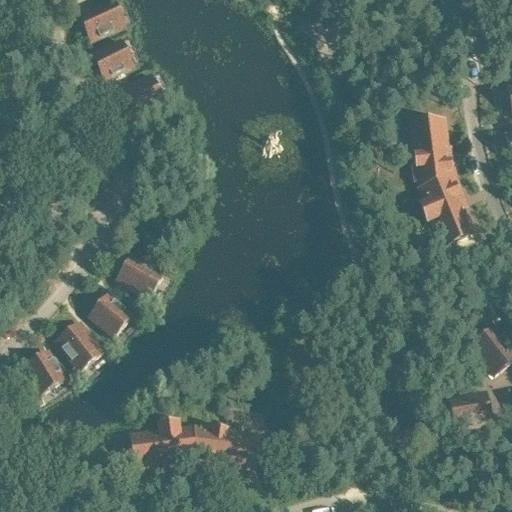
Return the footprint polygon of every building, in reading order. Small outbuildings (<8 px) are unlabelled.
[(112,0),(77,16),(90,47),(126,31),(112,0)] [(121,43),(89,57),(103,85),(134,71),(121,43)] [(151,78),(116,95),(131,125),(166,108),(151,78)] [(448,160),(444,126),(426,128),(428,137),(412,139),(414,159),(412,160),(415,185),(417,185),(418,191),(451,183),(450,172),(454,171),(452,160),(448,160)] [(283,167),(287,159),(287,157),(283,146),(272,142),(265,144),(262,146),(257,157),(262,167),(272,172),(283,167)] [(451,183),(418,191),(424,206),(420,208),(427,226),(432,224),(438,240),(453,234),(457,242),(473,236),(460,204),(463,202),(459,191),(455,193),(451,183)] [(166,277),(133,256),(115,285),(148,306),(166,277)] [(133,320),(107,298),(87,321),(113,343),(133,320)] [(105,356),(81,326),(54,346),(78,377),(105,356)] [(511,351),(495,329),(469,348),(494,380),(511,366),(511,351)] [(49,354),(22,370),(40,400),(67,383),(49,354)] [(486,395),(447,403),(454,437),(493,429),(486,395)] [(177,428),(158,431),(158,436),(141,438),(143,454),(134,455),(136,473),(171,468),(171,472),(183,470),(183,467),(193,465),(193,431),(177,433),(177,428)] [(200,432),(193,431),(193,465),(204,467),(203,470),(215,472),(216,468),(250,473),(252,455),(244,454),(246,438),(225,435),(225,433),(200,430),(200,432)]
